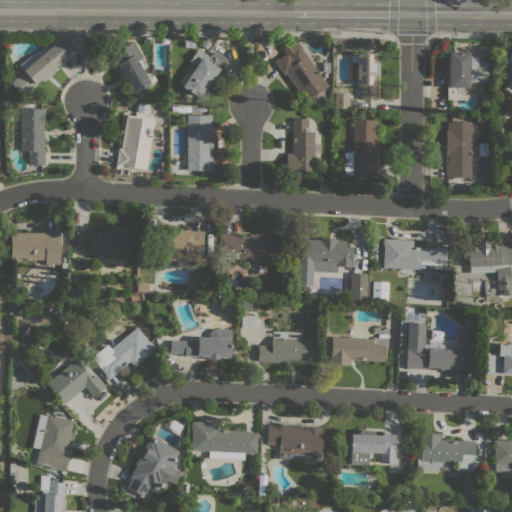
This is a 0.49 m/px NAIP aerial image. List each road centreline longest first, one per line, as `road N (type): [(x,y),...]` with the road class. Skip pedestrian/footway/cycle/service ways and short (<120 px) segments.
road 1 (residential): [(511,204),(463,209),(61,188),(0,199)]
road 2 (residential): [(511,404),(196,389),(145,401),(121,421)]
road 3 (secondary): [(0,10),(297,13)]
road 4 (residential): [(408,206),(410,13)]
